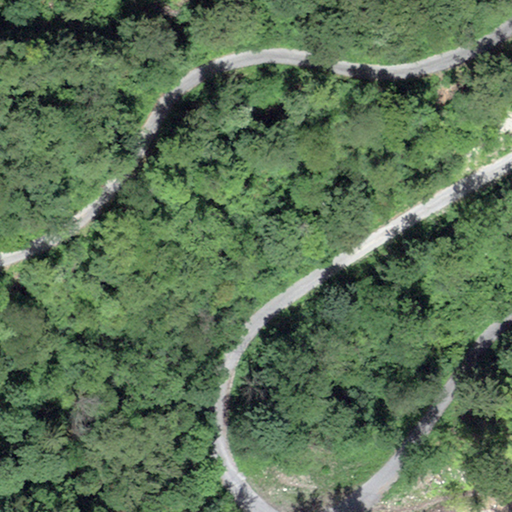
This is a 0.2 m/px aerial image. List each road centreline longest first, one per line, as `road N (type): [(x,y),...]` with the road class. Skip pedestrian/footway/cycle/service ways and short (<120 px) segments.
road 1 (unclassified): [(511,24),(471,50),(408,71),(349,71),(276,57),(202,76),(176,94),(82,218),(0,262)]
road 2 (unclassified): [(259,511),(233,484),(216,445),(214,409),(230,363),(289,304),(511,163)]
road 3 (unclassified): [(511,316),(479,343),(402,459),(350,511)]
